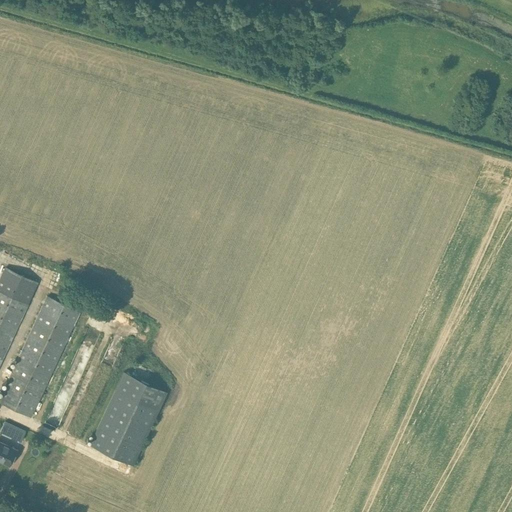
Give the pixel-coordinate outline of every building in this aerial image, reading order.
[(0,365),(39,282),(5,267),(0,276),(0,365)] [(80,311),(47,296),(36,318),(0,395),(0,402),(32,418),(80,311)] [(168,392),(124,372),(90,446),(133,466),(168,392)] [(5,422),(0,432),(0,434),(6,437),(12,425),(5,422)] [(19,428),(14,441),(21,444),(26,432),(19,428)] [(17,449),(0,441),(0,461),(10,466),(17,449)]
